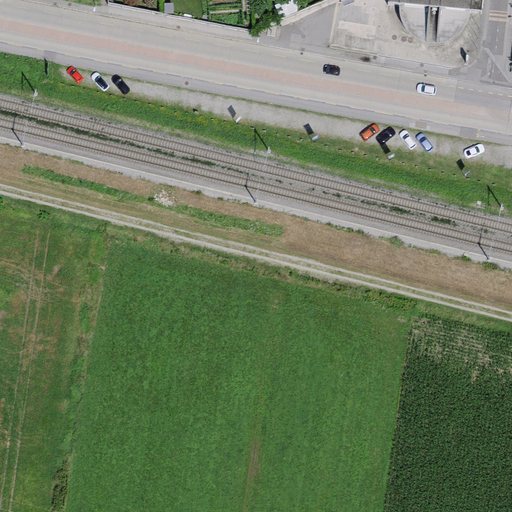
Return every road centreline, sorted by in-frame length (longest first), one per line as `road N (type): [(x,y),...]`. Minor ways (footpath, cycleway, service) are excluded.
road 1 (track): [(0,168),(511,291)]
road 2 (primary): [(488,110),(0,25)]
